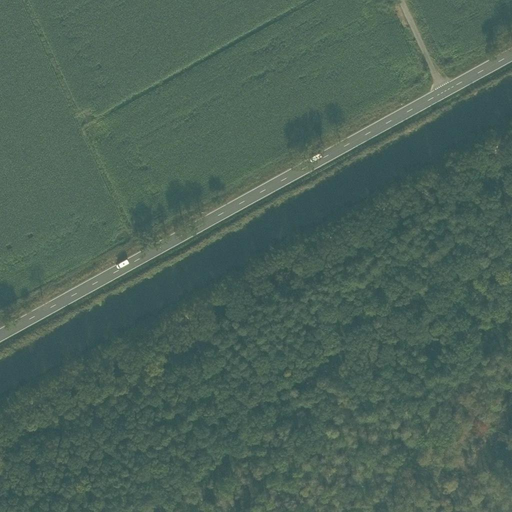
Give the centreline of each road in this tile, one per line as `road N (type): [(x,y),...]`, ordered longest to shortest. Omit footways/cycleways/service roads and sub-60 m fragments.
road 1 (track): [(511,140),(0,420)]
road 2 (primary): [(0,336),(445,92)]
